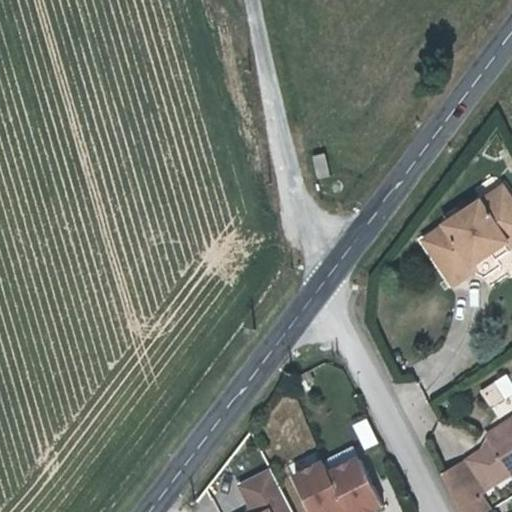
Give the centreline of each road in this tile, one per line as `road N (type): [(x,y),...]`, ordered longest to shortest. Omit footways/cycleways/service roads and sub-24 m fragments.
road 1 (secondary): [(511,40),(322,297)]
road 2 (unclassified): [(251,0),(322,297)]
road 3 (secondary): [(322,297),(158,511)]
road 4 (unclassified): [(322,297),(436,511)]
